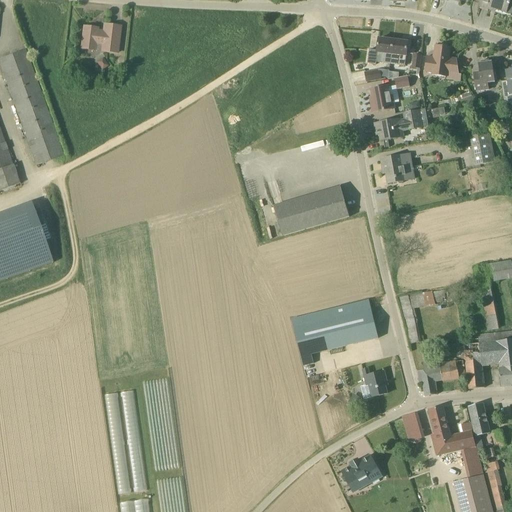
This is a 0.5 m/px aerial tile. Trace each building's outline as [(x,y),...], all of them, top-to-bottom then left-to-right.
[(511,0),(481,0),(480,7),(489,10),(490,8),(508,13),(509,14),(510,14),(510,13),(511,13),(511,12),(511,11),(511,0)] [(119,37),(120,27),(104,25),(103,32),(97,32),(98,29),(84,28),(82,44),(101,47),(101,51),(117,53),(119,37)] [(391,65),(393,41),(379,39),(377,54),(374,53),(374,51),(369,50),(368,64),(376,65),(376,63),(391,65)] [(408,43),(393,41),(391,65),(405,66),(408,43)] [(447,78),(446,81),(460,83),(461,76),(459,75),(457,60),(449,59),(451,48),(446,48),(447,45),(440,44),(440,47),(436,46),(434,58),(427,57),(425,72),(432,73),(432,76),(447,78)] [(25,50),(0,59),(0,65),(36,166),(63,156),(25,50)] [(422,56),(414,55),(412,67),(420,68),(422,56)] [(108,67),(103,58),(96,62),(102,71),(108,67)] [(473,74),(476,92),(489,90),(488,84),(495,83),(495,81),(497,80),(496,72),(493,73),(492,63),(489,63),(489,61),(480,62),(481,64),(478,65),(480,75),(474,76),(474,73),(473,74)] [(502,82),(501,82),(504,105),(511,103),(511,67),(508,68),(509,71),(505,71),(505,72),(506,72),(508,85),(502,86),(502,82)] [(379,71),(365,74),(367,82),(381,79),(379,71)] [(410,88),(409,82),(408,77),(395,79),(397,90),(410,88)] [(388,87),(371,90),(373,102),(371,102),(373,113),(384,111),(384,112),(392,110),(388,87)] [(473,99),(471,93),(457,97),(460,104),(473,99)] [(419,102),(408,104),(410,111),(420,109),(419,102)] [(400,120),(375,125),(377,136),(380,135),(381,142),(404,138),(403,132),(423,129),(419,110),(403,113),(404,120),(400,120)] [(496,115),(487,121),(491,128),(500,122),(496,115)] [(0,130),(0,169),(12,165),(0,130)] [(490,133),(470,137),(476,166),(495,162),(490,133)] [(412,169),(410,155),(381,160),(383,170),(386,169),(389,184),(406,181),(405,170),(412,169)] [(341,187),(274,207),(283,237),(350,217),(341,187)] [(35,211),(0,223),(0,282),(53,263),(35,211)] [(477,267),(480,285),(490,283),(511,279),(511,265),(511,261),(477,267)] [(445,301),(445,296),(444,291),(432,293),(432,292),(423,294),(423,293),(399,298),(410,345),(421,342),(414,310),(435,305),(435,304),(443,302),(443,301),(445,301)] [(378,339),(371,309),(369,301),(292,320),(303,367),(314,364),(311,355),(378,339)] [(488,321),(488,330),(498,329),(497,320),(488,321)] [(511,333),(463,338),(469,390),(485,388),(482,366),(499,364),(502,387),(511,386),(511,333)] [(463,361),(456,363),(456,361),(439,363),(439,356),(422,357),(424,371),(418,372),(420,384),(423,384),(425,397),(437,395),(436,383),(466,378),(463,361)] [(387,381),(385,372),(370,376),(368,369),(363,371),(366,386),(361,387),(364,400),(388,394),(384,381),(387,381)] [(136,407),(133,390),(121,392),(124,409),(136,407)] [(117,393),(105,395),(110,422),(121,420),(117,393)] [(361,399),(354,394),(348,403),(355,408),(361,399)] [(483,404),(469,407),(476,437),(479,451),(484,449),(481,436),(490,434),(483,404)] [(444,453),(462,449),(476,446),(472,433),(450,438),(442,408),(429,411),(436,435),(432,436),(437,455),(444,453)] [(415,414),(408,416),(402,417),(407,435),(420,432),(415,414)] [(501,431),(493,432),(496,444),(503,442),(501,431)] [(485,450),(485,457),(494,456),(493,449),(485,450)] [(378,472),(371,458),(343,473),(345,478),(343,479),(346,485),(348,483),(350,487),(367,479),(371,485),(379,481),(376,473),(378,472)] [(500,470),(498,461),(485,465),(487,473),(485,473),(494,511),(508,511),(508,509),(507,509),(502,487),(498,471),(500,470)] [(493,511),(484,476),(454,483),(461,511),(493,511)] [(121,511),(149,511),(148,499),(121,502),(121,511)]
